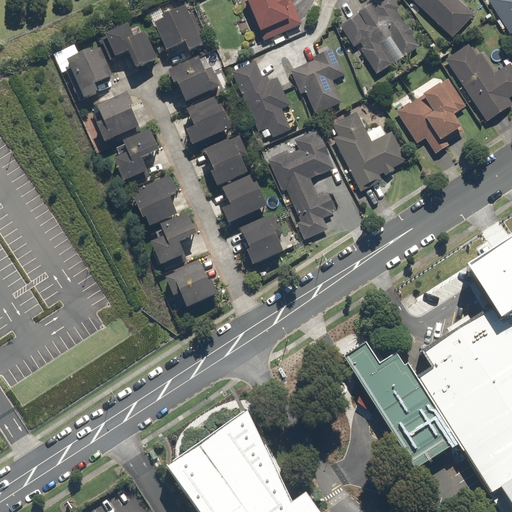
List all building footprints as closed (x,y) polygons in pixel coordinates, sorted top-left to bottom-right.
[(244,0),(266,45),(304,27),(291,0),(244,0)] [(393,0),(383,0),(341,26),(355,48),(359,46),(378,76),(424,48),(393,0)] [(413,0),(454,39),(476,16),(458,0),(413,0)] [(511,0),(489,0),(511,34),(511,0)] [(189,6),(156,20),(170,52),(186,45),(190,54),(207,47),(189,6)] [(132,24),(101,38),(112,62),(133,52),(140,69),(161,60),(149,33),(138,38),(132,24)] [(469,44),(446,60),(489,123),(511,107),(511,101),(511,100),(511,98),(511,64),(496,75),(482,54),(478,57),(469,44)] [(64,66),(81,103),(103,93),(99,84),(116,77),(104,48),(64,66)] [(348,76),(336,49),(315,59),(315,61),(294,70),(315,116),(344,103),(335,82),(348,76)] [(209,55),(171,72),(177,87),(182,85),(190,104),(224,89),(209,55)] [(257,61),(233,72),(260,134),(269,129),(274,140),(293,132),(284,110),(292,107),(279,78),(267,83),(257,61)] [(450,79),(398,112),(419,145),(428,140),(437,155),(470,134),(457,114),(468,107),(450,79)] [(100,124),(109,143),(144,128),(135,109),(139,107),(132,93),(100,107),(107,121),(100,124)] [(188,134),(196,153),(238,134),(221,97),(190,111),(199,129),(188,134)] [(359,114),(330,128),(361,193),(385,182),(382,176),(409,163),(394,132),(387,136),(382,127),(369,133),(359,114)] [(113,149),(128,183),(153,172),(147,159),(164,152),(154,131),(113,149)] [(270,164),(305,242),(331,231),(325,220),(340,213),(330,190),(318,195),(312,181),(337,170),(319,131),(296,142),(300,150),(270,164)] [(205,154),(220,188),(252,174),(246,160),(252,157),(244,137),(205,154)] [(134,193),(149,229),(181,215),(174,198),(182,194),(174,175),(134,193)] [(225,212),(231,226),(271,208),(256,175),(225,189),(234,208),(225,212)] [(154,244),(164,267),(190,256),(184,244),(201,236),(191,214),(156,230),(161,241),(154,244)] [(278,214),(241,230),(257,266),(289,252),(283,238),(287,236),(278,214)] [(466,445),(508,511),(511,511),(511,239),(505,244),(469,266),(482,289),(496,313),(431,355),(440,368),(424,378),(466,445)] [(184,295),(190,309),(223,294),(217,281),(213,283),(203,261),(167,277),(176,298),(184,295)] [(466,445),(424,378),(409,351),(386,366),(373,344),(353,357),(425,471),(466,445)] [(168,469),(196,511),(327,511),(313,491),(298,502),(253,410),(168,469)]
